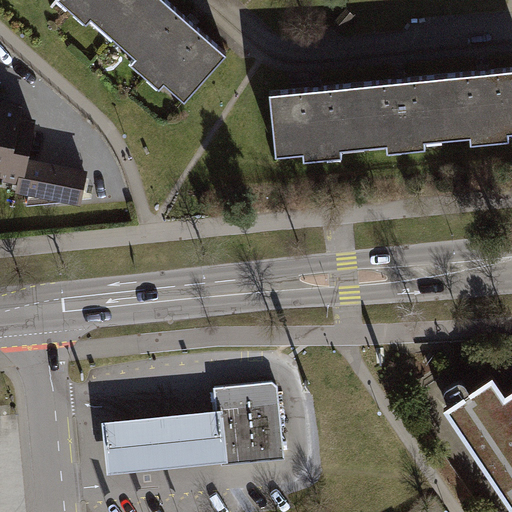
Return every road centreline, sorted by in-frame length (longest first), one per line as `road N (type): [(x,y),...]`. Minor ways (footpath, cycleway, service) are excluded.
road 1 (tertiary): [(511,260),(38,310)]
road 2 (residential): [(38,310),(59,511)]
